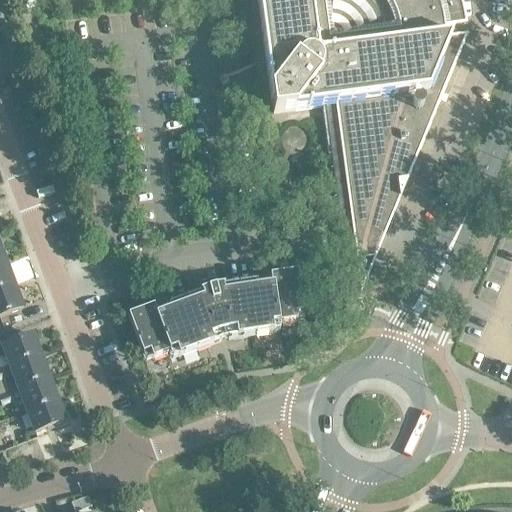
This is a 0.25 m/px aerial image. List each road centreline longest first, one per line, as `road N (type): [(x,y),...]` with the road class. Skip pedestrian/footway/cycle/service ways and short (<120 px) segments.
road 1 (residential): [(125,461),(0,130)]
road 2 (residential): [(125,461),(287,403),(321,409)]
road 3 (secondary): [(468,209),(458,212),(365,368)]
road 4 (secondary): [(405,379),(468,209)]
road 5 (residential): [(125,461),(0,501)]
